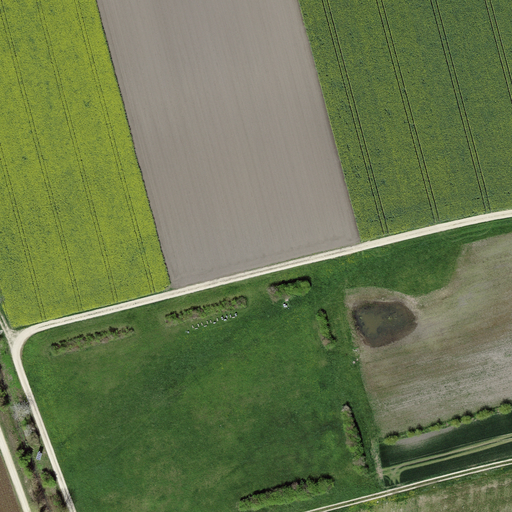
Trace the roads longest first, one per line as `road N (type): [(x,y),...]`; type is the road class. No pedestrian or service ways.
road 1 (track): [(70,511),(16,369),(24,334),(321,249),(511,209)]
road 2 (track): [(511,460),(313,511)]
